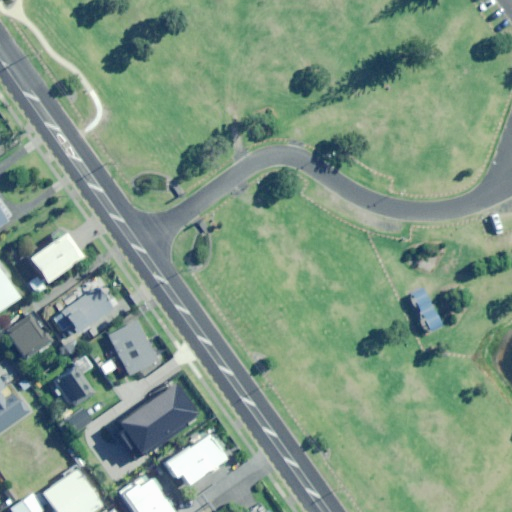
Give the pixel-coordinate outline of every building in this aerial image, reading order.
[(0,202),(0,223),(10,216),(0,202)] [(44,282),(80,257),(62,232),(27,258),(44,282)] [(0,307),(15,297),(0,276),(0,307)] [(35,294),(44,288),(36,276),(27,282),(35,294)] [(70,337),(112,308),(97,286),(51,318),(60,331),(64,328),(70,337)] [(428,332),(441,326),(424,291),(412,296),(428,332)] [(21,360),(48,341),(29,313),(2,332),(21,360)] [(128,375),(157,360),(137,320),(108,335),(128,375)] [(82,373),(89,368),(82,357),(50,378),(68,404),(85,393),(88,397),(95,392),(82,373)] [(103,374),(114,368),(109,359),(98,365),(103,374)] [(178,436),(203,415),(173,379),(160,391),(155,385),(143,395),(178,436)] [(0,388),(4,386),(0,380),(0,428),(27,410),(11,386),(0,393),(0,388)] [(74,433),(92,421),(82,407),(65,420),(74,433)] [(140,439),(150,432),(138,415),(128,422),(140,439)] [(184,485),(222,459),(204,433),(161,462),(172,477),(177,474),(184,485)] [(53,511),(89,511),(100,505),(75,469),(40,492),(53,511)] [(154,480),(149,483),(143,474),(117,492),(131,511),(169,511),(155,491),(160,488),(154,480)] [(39,511),(43,509),(31,493),(4,511),(39,511)]
